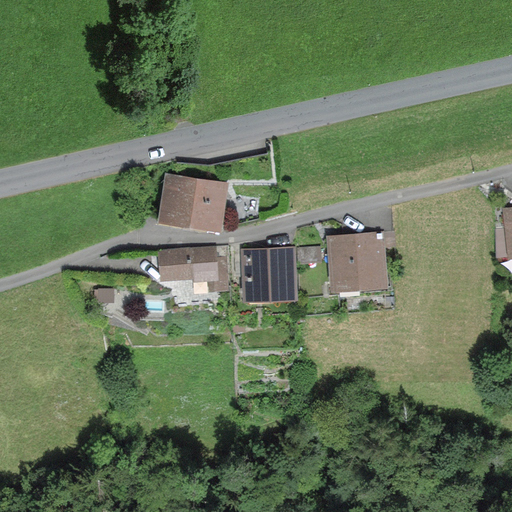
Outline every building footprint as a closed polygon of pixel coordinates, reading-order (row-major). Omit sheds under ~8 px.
[(214,186),(173,180),(166,221),(186,224),(187,217),(208,220),(214,186)] [(511,210),(504,212),(505,225),(496,225),(497,257),(511,255),(511,210)] [(395,232),(337,235),(340,280),(382,278),(380,245),(396,244),(395,232)] [(214,251),(165,254),(166,274),(215,271),(216,287),(228,286),(226,257),(214,257),(214,251)] [(291,254),(237,256),(238,276),(249,275),(250,293),(292,292),(291,254)]
